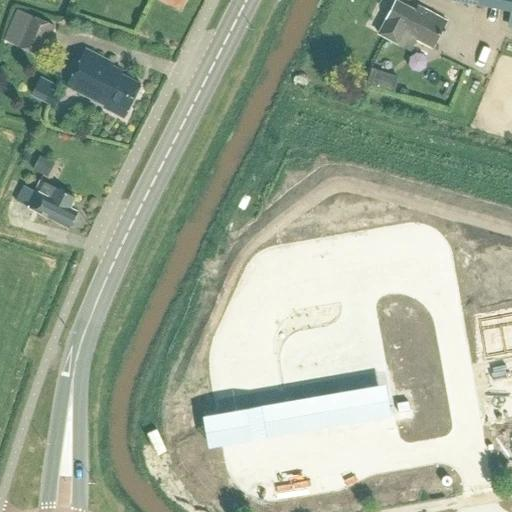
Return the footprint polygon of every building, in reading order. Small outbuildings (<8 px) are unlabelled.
[(158,0),(178,10),(182,0),(158,0)] [(377,34),(383,37),(398,45),(404,48),(410,37),(431,49),(446,21),(416,6),(414,11),(395,0),(377,34)] [(511,0),(477,0),(476,6),(509,12),(507,28),(511,29),(511,0)] [(54,27),(28,15),(16,10),(3,41),(15,46),(42,57),(54,27)] [(87,49),(67,86),(105,106),(104,108),(124,118),(128,111),(142,85),(111,69),(114,64),(87,49)] [(370,69),(366,83),(393,92),(397,78),(370,69)] [(456,88),(470,90),(473,72),(458,70),(456,88)] [(44,102),(56,107),(59,100),(48,95),(44,102)] [(59,147),(55,162),(72,167),(77,153),(59,147)] [(78,200),(59,190),(40,179),(34,190),(22,185),(15,202),(30,208),(71,230),(79,214),(72,210),(78,200)] [(511,324),(511,314),(478,320),(480,329),(480,330),(511,324)] [(511,352),(511,324),(480,330),(484,358),(511,352)] [(246,407),(215,412),(216,415),(207,416),(212,444),(220,442),(221,444),(252,439),(373,417),(390,414),(384,383),(368,386),(246,407)] [(408,401),(395,403),(397,414),(410,412),(408,401)] [(212,444),(207,416),(216,415),(215,412),(206,414),(211,446),(221,444),(220,442),(212,444)]
